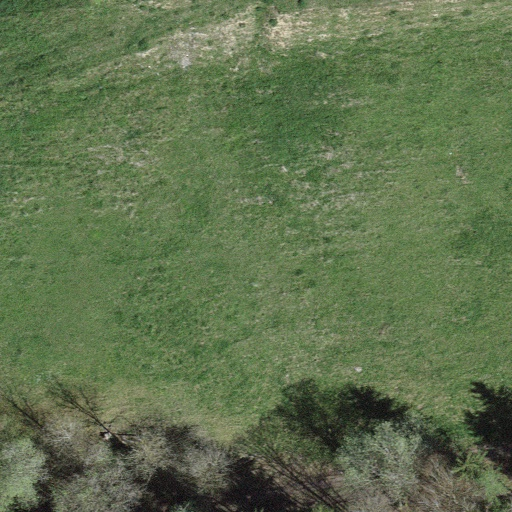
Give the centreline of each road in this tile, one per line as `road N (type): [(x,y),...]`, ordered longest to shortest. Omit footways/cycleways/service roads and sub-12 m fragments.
road 1 (track): [(0,69),(125,42),(423,24),(511,6)]
road 2 (track): [(192,511),(341,474),(511,449)]
